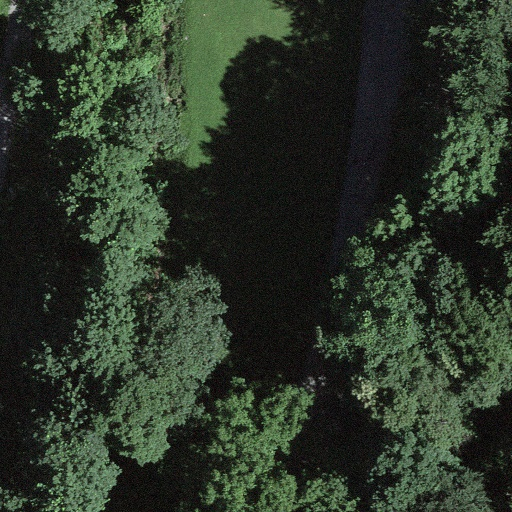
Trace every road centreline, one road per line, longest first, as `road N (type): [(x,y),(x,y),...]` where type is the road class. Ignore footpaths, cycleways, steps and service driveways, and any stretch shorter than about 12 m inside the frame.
road 1 (track): [(263,511),(294,456),(378,94),(387,0)]
road 2 (track): [(26,0),(0,119)]
